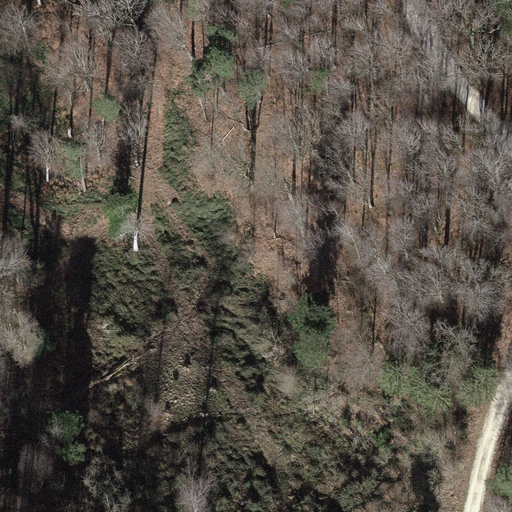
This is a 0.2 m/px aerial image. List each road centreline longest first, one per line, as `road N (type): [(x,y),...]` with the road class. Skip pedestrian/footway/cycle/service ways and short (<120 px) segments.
road 1 (track): [(511,143),(424,32),(417,0)]
road 2 (track): [(475,511),(511,373)]
